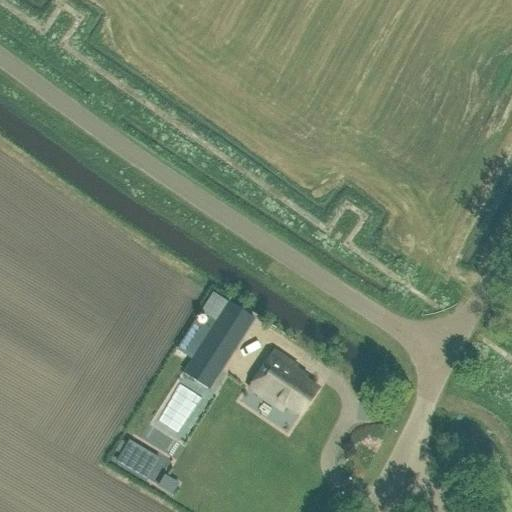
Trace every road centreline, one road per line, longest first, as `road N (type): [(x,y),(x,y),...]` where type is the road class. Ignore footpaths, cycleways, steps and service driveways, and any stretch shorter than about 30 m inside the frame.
road 1 (unclassified): [(449,353),(211,206),(0,57)]
road 2 (unclassified): [(388,481),(449,353)]
road 3 (unclassified): [(449,353),(511,241)]
